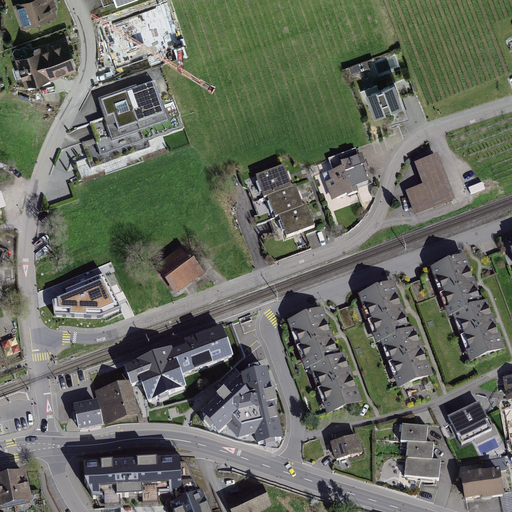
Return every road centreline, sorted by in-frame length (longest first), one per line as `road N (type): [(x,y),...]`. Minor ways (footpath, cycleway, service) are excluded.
road 1 (residential): [(511,106),(424,135),(396,167),(380,220),(354,245),(106,339),(38,338)]
road 2 (residential): [(511,223),(273,319),(299,420),(288,473)]
road 3 (residential): [(73,0),(91,46),(90,73),(52,143),(31,219),(38,338)]
road 4 (tertiary): [(288,473),(183,441),(53,446)]
road 5 (tertiary): [(413,511),(288,473)]
